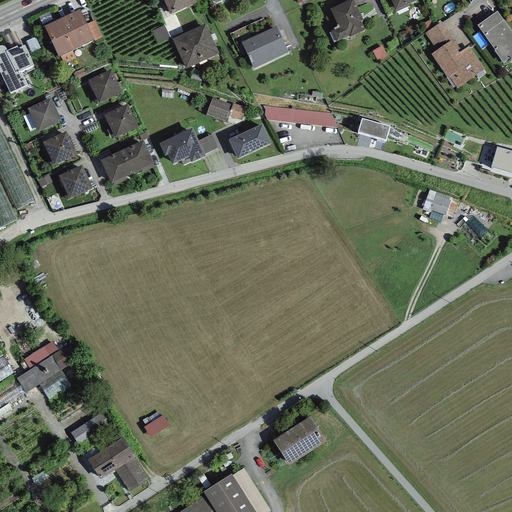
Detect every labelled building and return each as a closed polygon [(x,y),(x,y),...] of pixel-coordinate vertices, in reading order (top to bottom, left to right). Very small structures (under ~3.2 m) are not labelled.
[(163,0),(171,16),(197,5),(195,0),(163,0)] [(389,0),(396,13),(417,4),(415,0),(389,0)] [(362,22),(352,1),(330,11),(339,29),(332,33),(337,43),(349,37),(349,39),(364,32),(360,23),(362,22)] [(80,11),(44,28),(59,60),(61,58),(64,65),(76,60),(72,52),(103,38),(95,21),(86,25),(80,11)] [(511,57),(511,33),(497,13),(478,27),(495,52),(494,53),(503,64),(511,57)] [(453,40),(441,23),(425,34),(437,52),(451,42),(453,40)] [(206,25),(172,40),(186,70),(219,55),(206,25)] [(170,39),(164,27),(153,32),(158,44),(170,39)] [(276,28),(241,44),(253,70),(288,54),(276,28)] [(15,32),(3,37),(9,50),(21,45),(15,32)] [(36,38),(26,42),(31,53),(41,49),(36,38)] [(453,40),(451,42),(459,54),(462,52),(453,40)] [(437,52),(431,56),(447,80),(450,78),(458,89),(485,71),(469,48),(462,52),(459,54),(451,42),(437,52)] [(0,75),(10,96),(27,88),(21,75),(34,69),(24,48),(18,51),(17,48),(6,53),(5,50),(4,49),(2,48),(0,48),(0,75)] [(385,50),(375,53),(379,63),(389,59),(385,50)] [(111,71),(88,82),(93,92),(91,94),(96,105),(98,104),(99,105),(122,95),(111,71)] [(232,105),(212,99),(206,117),(227,124),(229,118),(242,122),(246,108),(232,104),(232,105)] [(51,100),(27,111),(38,134),(61,123),(51,100)] [(127,106),(104,117),(109,128),(107,129),(113,140),(115,139),(115,140),(138,129),(127,106)] [(332,114),(263,106),(268,121),(337,127),(332,114)] [(389,129),(362,121),(358,135),(385,143),(389,129)] [(262,126),(229,141),(238,161),(271,146),(262,126)] [(204,155),(198,142),(192,130),(159,145),(165,158),(168,157),(172,167),(189,159),(192,164),(205,158),(204,155)] [(0,131),(0,227),(16,220),(0,185),(0,173),(17,210),(33,202),(0,131)] [(43,144),(48,155),(46,156),(51,167),(54,166),(54,167),(77,156),(66,133),(43,144)] [(198,142),(204,155),(218,148),(212,136),(198,142)] [(143,142),(122,152),(132,176),(140,172),(141,174),(155,168),(143,142)] [(511,152),(497,148),(491,169),(511,175),(511,152)] [(132,176),(122,152),(101,162),(112,187),(126,181),(125,179),(132,176)] [(59,177),(64,188),(61,189),(67,201),(69,200),(70,201),(93,190),(82,167),(59,177)] [(457,203),(429,193),(423,211),(451,221),(457,203)] [(31,371),(17,380),(25,393),(26,394),(71,364),(62,350),(59,352),(52,342),(24,360),(31,371)] [(4,357),(0,359),(0,382),(14,373),(4,357)] [(61,372),(39,386),(49,401),(71,386),(61,372)] [(17,380),(0,391),(0,408),(25,393),(17,380)] [(103,412),(70,434),(78,446),(111,424),(103,412)] [(146,431),(153,441),(172,429),(165,418),(146,431)] [(310,419),(273,442),(289,467),(326,444),(310,419)] [(123,440),(88,462),(100,481),(115,471),(129,493),(148,480),(123,440)] [(253,511),(230,475),(202,493),(213,511),(253,511)] [(208,511),(200,498),(178,511),(208,511)]
